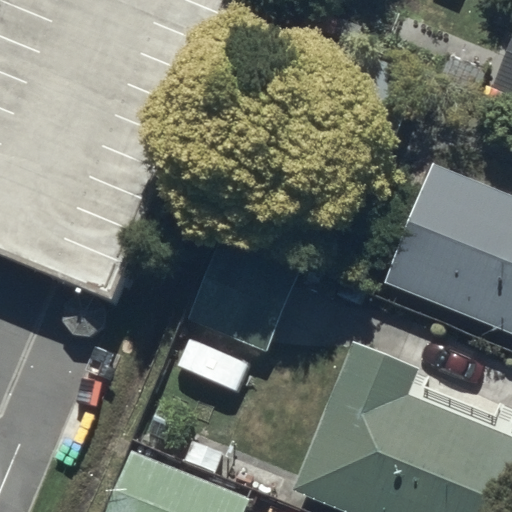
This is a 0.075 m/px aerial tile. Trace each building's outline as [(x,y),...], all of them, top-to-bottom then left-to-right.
[(0,0),(0,258),(10,262),(114,305),(239,0),(0,0)] [(423,71),(314,27),(281,106),(391,151),(423,71)] [(511,27),(486,87),(511,97),(511,27)] [(384,284),(511,331),(511,194),(431,161),(384,284)] [(296,264),(215,235),(185,319),(191,321),(176,365),(235,386),(249,347),(264,352),(296,264)] [(289,492),(339,511),(496,511),(511,472),(511,435),(409,395),(422,364),(351,336),(289,492)] [(239,511),(247,495),(129,447),(102,511),(239,511)]
